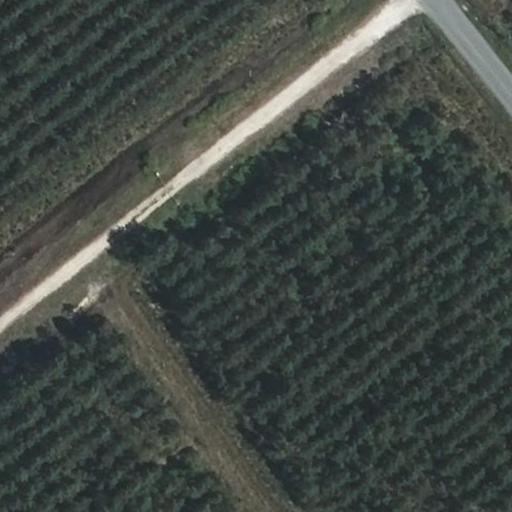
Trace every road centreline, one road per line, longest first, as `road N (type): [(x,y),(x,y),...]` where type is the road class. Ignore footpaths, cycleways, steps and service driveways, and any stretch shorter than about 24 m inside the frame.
road 1 (track): [(0,334),(410,0)]
road 2 (tertiary): [(511,97),(434,0)]
